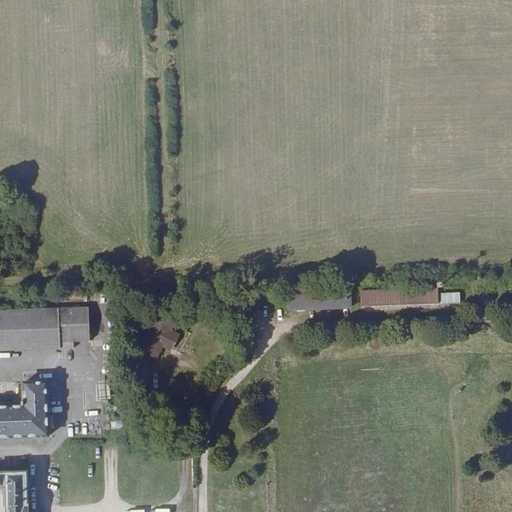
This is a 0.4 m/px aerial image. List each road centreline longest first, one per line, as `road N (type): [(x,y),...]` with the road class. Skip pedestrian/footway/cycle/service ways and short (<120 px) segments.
road 1 (track): [(204,511),(209,420),(229,385),(287,327),(511,317)]
road 2 (track): [(0,278),(143,273),(166,259),(159,0)]
road 3 (track): [(146,365),(188,360),(196,367),(183,423),(185,511)]
road 4 (track): [(40,511),(204,508)]
